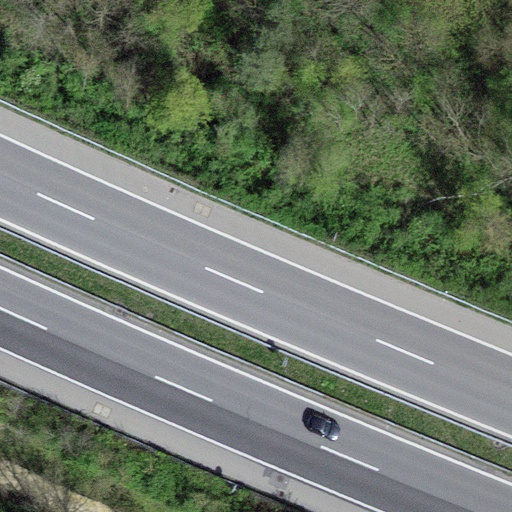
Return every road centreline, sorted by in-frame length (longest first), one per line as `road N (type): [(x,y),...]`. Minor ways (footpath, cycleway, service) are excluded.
road 1 (motorway): [(511,403),(0,184)]
road 2 (motorway): [(0,315),(464,511)]
road 3 (track): [(0,463),(117,511)]
